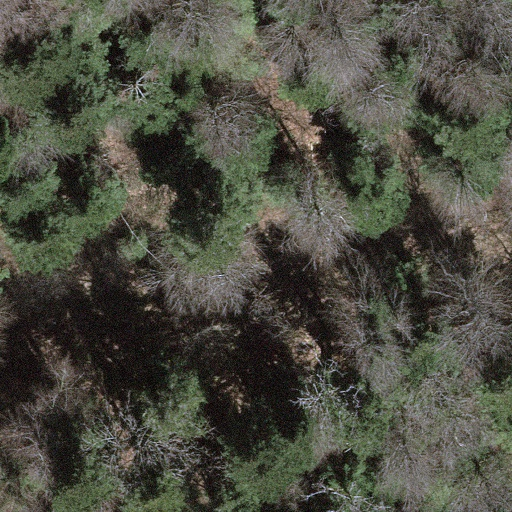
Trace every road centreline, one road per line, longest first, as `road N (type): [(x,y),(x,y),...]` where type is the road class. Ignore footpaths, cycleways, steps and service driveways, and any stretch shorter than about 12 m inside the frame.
road 1 (track): [(99,255),(511,122)]
road 2 (track): [(99,255),(0,341)]
